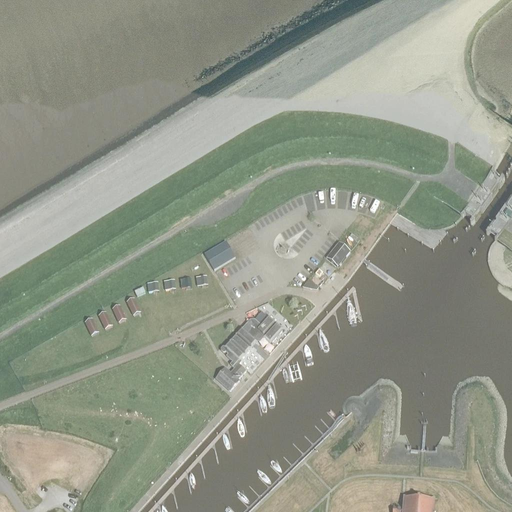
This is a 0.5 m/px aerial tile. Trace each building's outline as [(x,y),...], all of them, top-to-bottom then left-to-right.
[(350,238),(358,244),(360,241),(352,235),(350,238)] [(205,256),(214,272),(236,259),(226,243),(205,256)] [(340,244),(327,260),(338,269),(351,253),(340,244)] [(196,279),(198,288),(202,287),(202,286),(207,285),(206,278),(196,279)] [(192,287),(191,280),(181,281),(182,290),(186,289),(186,288),(192,287)] [(309,281),(303,289),(316,292),(318,290),(309,281)] [(175,289),(174,282),(164,283),(166,292),(170,291),(170,290),(175,289)] [(148,285),(149,294),(153,293),(153,292),(159,291),(158,284),(148,285)] [(146,294),(143,289),(135,293),(137,298),(146,294)] [(127,304),(134,317),(141,314),(134,301),(127,304)] [(113,311),(119,324),(126,321),(120,308),(113,311)] [(99,317),(106,331),(112,327),(106,314),(99,317)] [(250,322),(243,330),(255,341),(257,340),(261,339),(263,337),(271,344),(283,332),(268,318),(267,319),(261,314),(255,322),(250,322)] [(85,324),(92,338),(99,334),(92,321),(85,324)] [(233,364),(230,367),(233,369),(235,371),(239,366),(241,364),(242,359),(245,355),(248,355),(249,353),(249,350),(256,343),(255,341),(243,330),(225,349),(223,349),(222,350),(222,353),(223,354),(225,354),(226,354),(228,356),(227,358),(233,364)] [(226,370),(216,380),(230,393),(240,383),(238,381),(246,373),(239,366),(235,371),(231,375),(226,370)] [(433,511),(434,501),(405,499),(405,506),(394,506),(393,511),(433,511)]
